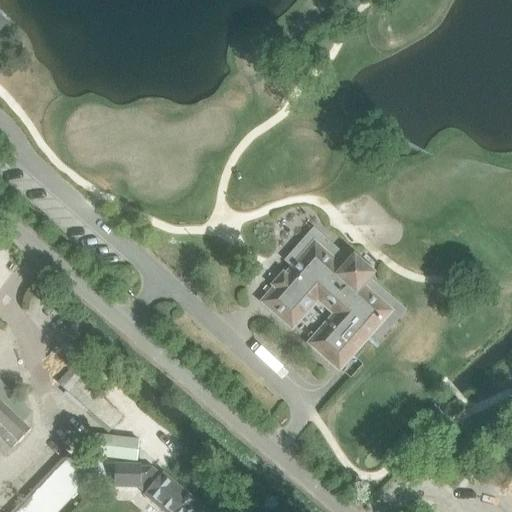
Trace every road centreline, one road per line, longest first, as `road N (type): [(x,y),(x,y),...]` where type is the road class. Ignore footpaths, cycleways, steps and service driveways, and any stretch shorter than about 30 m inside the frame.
road 1 (residential): [(269,446),(303,409),(165,283),(123,327)]
road 2 (residential): [(269,446),(123,327)]
road 3 (residential): [(123,327),(0,221)]
